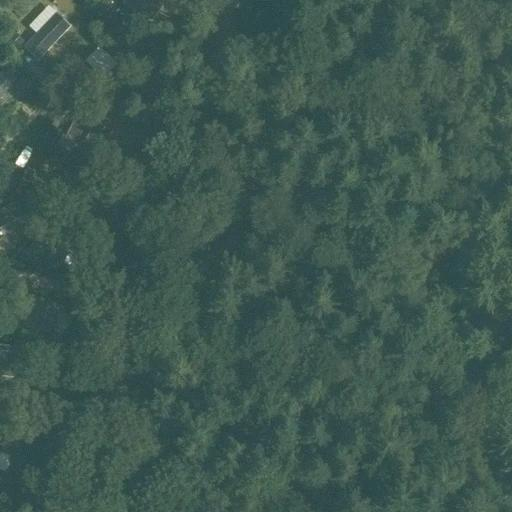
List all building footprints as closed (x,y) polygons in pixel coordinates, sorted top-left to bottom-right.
[(169,0),(124,0),(150,22),(169,0)] [(56,15),(24,48),(37,60),(69,27),(56,15)] [(13,34),(7,41),(15,50),(22,43),(13,34)] [(86,62),(103,79),(116,66),(98,49),(86,62)] [(131,61),(126,69),(135,74),(140,66),(131,61)] [(3,69),(0,72),(0,99),(16,82),(3,69)] [(27,94),(34,86),(24,77),(17,84),(27,94)] [(120,124),(97,113),(81,141),(103,154),(120,124)] [(50,127),(43,139),(53,145),(60,132),(50,127)] [(27,170),(21,180),(29,184),(34,174),(27,170)] [(59,203),(56,207),(84,224),(102,196),(74,179),(71,183),(59,203)] [(31,195),(22,200),(27,210),(36,205),(31,195)] [(16,203),(0,211),(0,229),(24,217),(16,203)] [(58,229),(50,245),(90,267),(99,251),(58,229)] [(25,318),(54,333),(66,309),(48,300),(48,301),(37,296),(25,318)] [(20,357),(20,351),(0,348),(0,383),(17,385),(18,373),(21,373),(22,357),(20,357)] [(0,453),(2,448),(1,447),(12,423),(0,417),(0,453)] [(54,432),(44,433),(46,447),(56,446),(54,432)]
